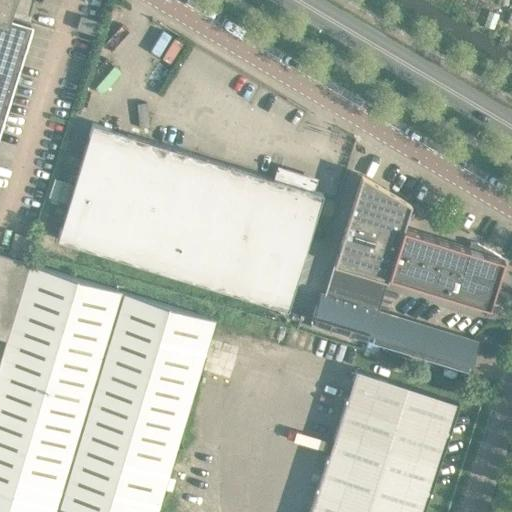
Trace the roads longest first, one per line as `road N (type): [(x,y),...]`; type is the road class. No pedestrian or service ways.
road 1 (unclassified): [(158,0),(511,207)]
road 2 (unclassified): [(511,128),(293,0)]
road 3 (unclassified): [(475,511),(511,396)]
